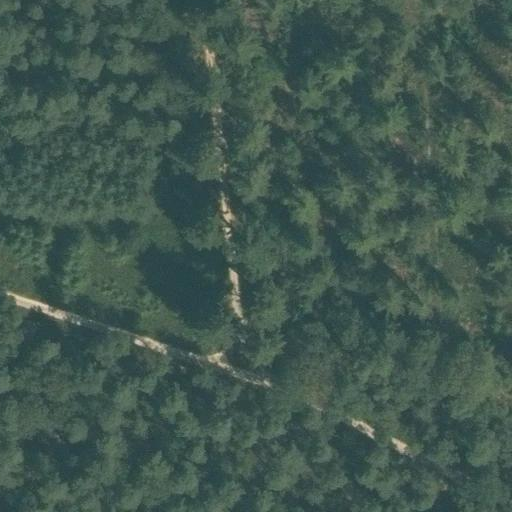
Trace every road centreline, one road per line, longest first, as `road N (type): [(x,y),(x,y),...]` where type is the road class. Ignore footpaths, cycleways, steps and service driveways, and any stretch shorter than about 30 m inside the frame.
road 1 (track): [(202,0),(242,347),(253,380)]
road 2 (track): [(253,380),(336,414),(511,509)]
road 3 (track): [(253,380),(0,295)]
